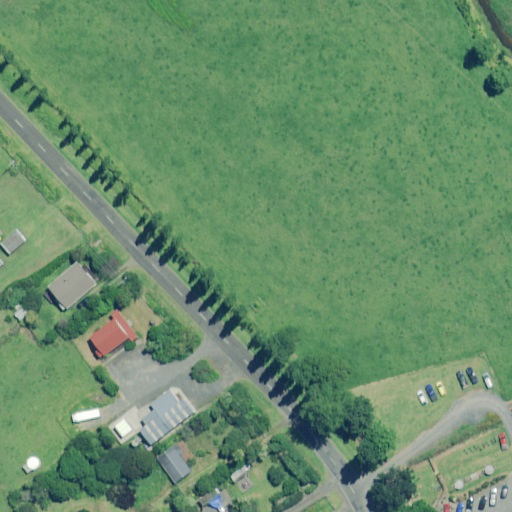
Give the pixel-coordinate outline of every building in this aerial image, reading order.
[(11,254),(26,240),(16,230),(2,243),(11,254)] [(97,285),(78,262),(48,287),(67,310),(97,285)] [(31,315),(24,306),(15,314),(22,323),(31,315)] [(114,318),(89,337),(104,357),(128,339),(132,344),(139,338),(117,310),(111,314),(114,318)] [(154,410),(141,419),(145,425),(139,429),(151,445),(195,413),(182,395),(177,398),(170,389),(150,404),(154,410)] [(192,472),(177,449),(160,460),(175,483),(192,472)] [(229,475),(236,483),(246,474),(245,473),(253,466),(247,460),(229,475)] [(219,495),(214,488),(199,499),(204,506),(219,495)]
